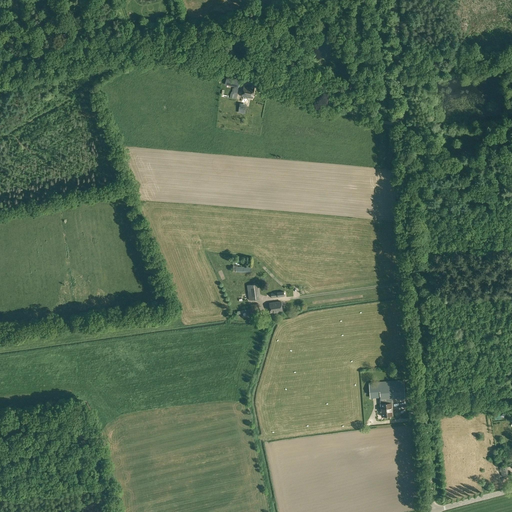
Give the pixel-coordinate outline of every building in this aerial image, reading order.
[(242,96),(253,98),(255,88),(244,86),(242,96)] [(238,88),(234,87),(233,94),(230,93),(230,97),(236,99),(238,88)] [(258,299),(256,284),(248,285),(250,300),(258,299)] [(269,303),(271,313),(277,312),(277,313),(282,313),(281,301),(269,303)] [(370,383),(371,398),(380,397),(382,416),(390,415),(389,403),(391,402),(391,398),(405,397),(404,380),(370,383)]
